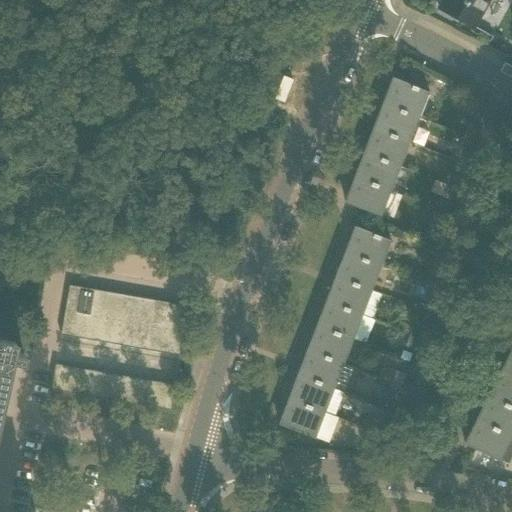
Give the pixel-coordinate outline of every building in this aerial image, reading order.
[(443,0),(439,8),(473,27),(488,0),(443,0)] [(383,103),(417,116),(427,92),(392,78),(392,80),(393,80),(384,103),(383,103)] [(408,141),(417,116),(383,103),(383,104),(384,104),(374,127),(374,128),(408,141)] [(473,138),(477,127),(469,123),(465,135),(473,138)] [(398,165),(408,141),(374,128),(373,128),(374,129),(365,152),(364,152),(398,165)] [(473,138),(465,135),(460,147),(468,150),(473,138)] [(364,153),(365,153),(356,177),(355,176),(355,177),(389,190),(398,165),(364,152),(364,153)] [(454,187),(459,176),(451,172),(446,184),(454,187)] [(346,200),(345,202),(380,214),(389,190),(355,177),(354,177),(355,178),(346,201),(346,200)] [(454,187),(446,184),(442,196),(450,199),(454,187)] [(345,252),(383,267),(393,241),(355,227),(354,228),(355,229),(346,251),(345,251),(345,252)] [(404,241),(407,233),(396,229),(393,237),(404,241)] [(424,242),(432,246),(436,234),(428,231),(424,242)] [(32,255),(20,252),(19,260),(30,262),(32,255)] [(336,276),(374,291),(383,267),(345,252),(345,253),(346,253),(337,276),(336,276)] [(437,288),(442,276),(433,273),(429,285),(437,288)] [(326,301),(364,315),(374,291),(336,276),(336,277),(327,300),(326,301)] [(81,287),(69,285),(65,310),(77,312),(81,287)] [(437,288),(429,285),(424,297),(433,300),(437,288)] [(93,289),(81,287),(77,312),(89,314),(93,289)] [(105,292),(93,289),(89,314),(101,316),(105,292)] [(117,294),(105,292),(101,316),(113,318),(117,294)] [(129,296),(117,294),(113,318),(125,320),(129,296)] [(141,298),(129,296),(125,320),(137,322),(141,298)] [(153,300),(141,298),(137,322),(149,324),(153,300)] [(165,302),(153,300),(149,324),(160,326),(165,302)] [(355,340),(364,315),(326,301),(327,302),(318,325),(317,325),(355,340)] [(177,304),(165,302),(160,326),(172,329),(177,304)] [(184,331),(189,306),(177,304),(172,329),(184,331)] [(65,310),(61,334),(61,335),(72,337),(77,312),(65,310)] [(72,337),(84,339),(89,314),(77,312),(72,337)] [(84,339),(96,341),(101,316),(89,314),(84,339)] [(96,341),(108,343),(113,318),(101,316),(96,341)] [(108,343),(120,345),(125,320),(113,318),(108,343)] [(120,345),(132,347),(137,322),(125,320),(120,345)] [(132,347),(144,349),(149,324),(137,322),(132,347)] [(418,337),(423,325),(415,322),(410,334),(418,337)] [(149,324),(144,349),(156,351),(160,326),(149,324)] [(345,364),(355,340),(317,325),(317,326),(318,326),(309,349),(308,349),(308,350),(345,364)] [(156,351),(168,353),(172,329),(160,326),(156,351)] [(168,353),(180,355),(184,331),(172,329),(168,353)] [(406,345),(414,348),(414,349),(418,337),(410,334),(406,345)] [(0,402),(9,359),(22,362),(23,354),(7,350),(9,339),(0,337),(0,402)] [(500,372),(511,378),(511,349),(511,350),(511,349),(511,350),(501,372),(500,372)] [(353,368),(345,364),(308,350),(307,350),(308,351),(299,374),(298,373),(298,374),(335,388),(336,387),(345,390),(353,368)] [(55,364),(55,365),(51,389),(63,392),(67,366),(55,364)] [(63,392),(75,394),(79,368),(67,366),(63,392)] [(75,394),(87,396),(91,370),(79,368),(75,394)] [(87,396),(99,398),(103,372),(91,370),(87,396)] [(400,386),(404,374),(396,371),(391,383),(400,386)] [(99,398),(111,400),(115,374),(103,372),(99,398)] [(511,378),(500,372),(500,373),(501,373),(490,396),(489,395),(488,396),(511,407),(511,378)] [(111,400),(123,402),(127,377),(115,374),(111,400)] [(326,413),(335,388),(298,374),(298,375),(299,375),(290,398),(289,398),(326,413)] [(123,402),(135,404),(139,379),(127,377),(123,402)] [(135,404),(147,406),(151,381),(139,379),(135,404)] [(147,406),(159,408),(163,383),(151,381),(147,406)] [(171,410),(175,385),(163,383),(159,408),(171,410)] [(400,386),(391,383),(387,395),(395,398),(400,386)] [(477,419),(511,436),(511,407),(488,396),(489,397),(478,419),(477,418),(477,419)] [(280,422),(280,423),(279,424),(316,438),(326,413),(289,398),(289,399),(280,422)] [(381,434),(386,422),(377,419),(373,431),(381,434)] [(500,461),(511,437),(511,436),(477,419),(477,420),(466,442),(465,442),(465,443),(500,461)] [(368,443),(376,446),(377,446),(381,434),(373,431),(368,443)]
